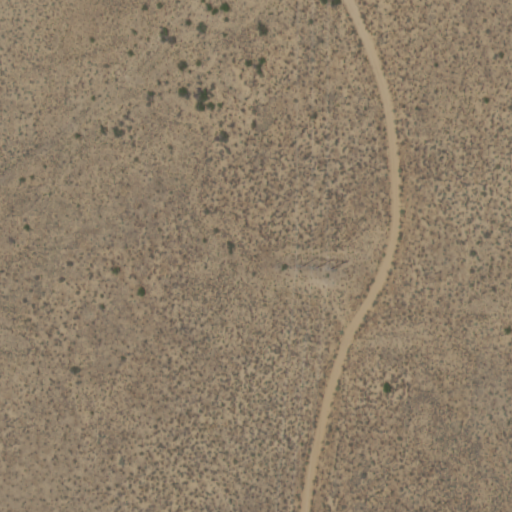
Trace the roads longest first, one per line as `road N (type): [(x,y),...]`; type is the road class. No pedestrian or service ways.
road 1 (residential): [(371,511),(375,0)]
road 2 (residential): [(195,0),(0,201)]
